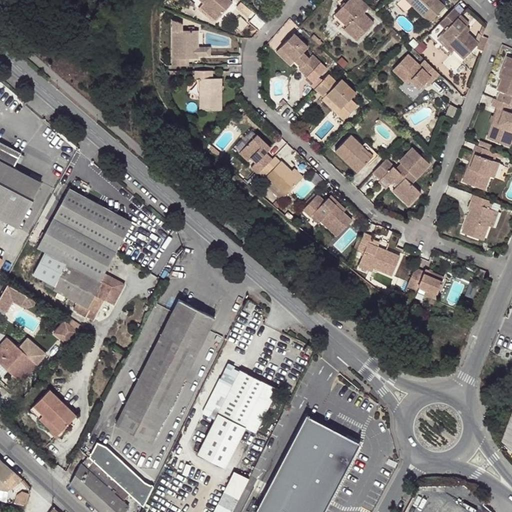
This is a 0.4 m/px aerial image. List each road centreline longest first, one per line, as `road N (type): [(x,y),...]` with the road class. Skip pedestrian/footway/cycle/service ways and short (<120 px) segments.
road 1 (tertiary): [(0,51),(383,383)]
road 2 (residential): [(422,233),(370,209),(256,103),(253,52),(294,0)]
road 3 (residential): [(422,233),(497,39)]
road 4 (unclassified): [(511,270),(454,395)]
